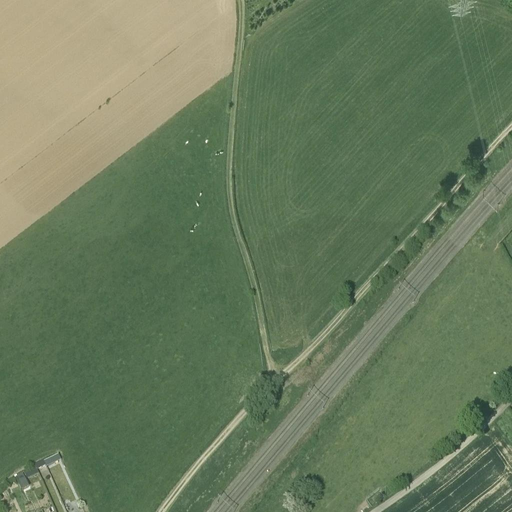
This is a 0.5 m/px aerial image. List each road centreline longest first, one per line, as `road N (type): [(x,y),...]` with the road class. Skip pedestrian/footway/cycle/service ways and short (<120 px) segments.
road 1 (track): [(240,0),(230,204),(276,378)]
road 2 (track): [(276,378),(511,126)]
road 3 (unclassified): [(374,511),(511,397)]
road 4 (track): [(276,378),(161,511)]
